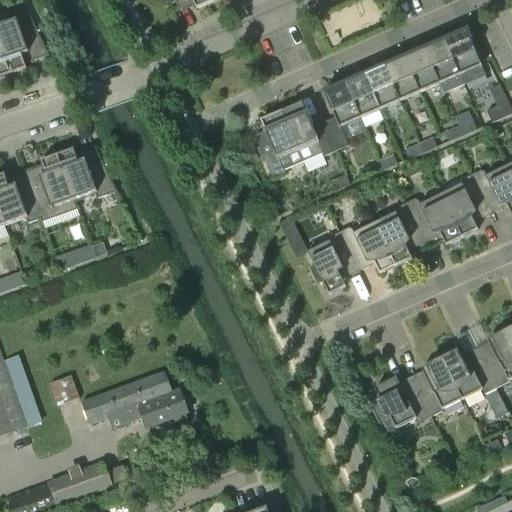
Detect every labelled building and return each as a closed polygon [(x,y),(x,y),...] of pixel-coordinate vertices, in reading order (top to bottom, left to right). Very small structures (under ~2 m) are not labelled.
[(217,0),(173,0),(179,11),(193,4),(196,11),(218,1),(217,0)] [(0,27),(0,44),(11,75),(26,70),(25,65),(49,57),(26,12),(13,17),(15,22),(0,27)] [(465,33),(444,42),(464,87),(485,77),(466,32),(464,33),(465,33)] [(444,42),(425,51),(440,86),(444,95),(464,87),(444,42)] [(0,79),(11,75),(0,44),(0,79)] [(440,86),(425,51),(405,60),(420,94),(440,86)] [(420,94),(405,60),(385,68),(400,103),(420,94)] [(400,103),(385,68),(365,77),(380,111),(400,103)] [(380,111),(365,77),(345,85),(360,120),(380,111)] [(360,120),(345,85),(325,94),(325,93),(323,94),(337,124),(325,129),(336,153),(348,148),(340,129),(360,120)] [(336,153),(325,129),(314,134),(301,104),(300,104),(300,105),(281,113),(303,163),(322,155),(324,159),(336,153)] [(492,125),(511,116),(511,112),(508,104),(486,113),(492,125)] [(283,172),(303,163),(281,113),(262,122),(262,121),(260,122),(265,133),(254,138),(262,157),(273,181),(285,175),(283,172)] [(472,123),(458,129),(462,138),(476,132),(472,123)] [(462,138),(458,129),(444,135),(448,144),(462,138)] [(419,146),(423,155),(437,149),(433,140),(419,146)] [(423,155),(419,146),(405,152),(409,161),(423,155)] [(73,151),(58,156),(74,202),(95,195),(97,201),(117,193),(94,148),(75,155),(73,151)] [(74,202),(58,156),(41,162),(43,167),(24,174),(41,220),(40,221),(42,224),(78,211),(74,202)] [(397,166),(393,157),(379,163),(383,172),(397,166)] [(481,172),(471,177),(491,216),(502,210),(500,206),(504,204),(511,219),(511,218),(511,178),(507,168),(486,178),(484,174),(481,172)] [(4,176),(0,177),(0,214),(4,227),(25,220),(27,225),(40,221),(41,220),(24,174),(6,180),(4,176)] [(491,216),(471,177),(462,182),(460,186),(440,197),(462,239),(478,231),(472,220),(476,218),(478,222),(491,216)] [(350,187),(346,178),(332,184),(336,193),(350,187)] [(414,201),(405,206),(424,245),(436,239),(434,235),(438,233),(445,248),(462,239),(440,197),(420,207),(418,203),(414,201)] [(394,215),(374,225),(396,268),(412,260),(406,249),(410,247),(412,251),(424,245),(405,206),(395,211),(394,215)] [(290,221),(280,226),(285,236),(291,233),(293,227),(290,221)] [(348,230),(339,235),(358,274),(370,268),(368,263),(372,261),(379,276),(396,268),(374,225),(353,235),(351,232),(348,230)] [(358,274),(339,235),(329,239),(328,244),(307,254),(314,268),(311,270),(318,284),(321,283),(328,297),(345,289),(340,277),(344,275),(346,280),(358,274)] [(107,255),(103,244),(90,248),(94,259),(107,255)] [(72,269),(68,257),(56,262),(60,273),(72,269)] [(21,274),(0,281),(0,294),(25,286),(21,274)] [(511,380),(511,340),(508,332),(493,339),(494,342),(477,350),(497,390),(510,384),(509,382),(511,380)] [(457,353),(442,361),(462,401),(481,392),(484,396),(497,390),(477,350),(460,359),(457,353)] [(0,357),(0,437),(25,428),(0,357)] [(428,370),(411,379),(431,419),(444,412),(443,411),(462,401),(442,361),(427,368),(428,370)] [(188,425),(185,415),(187,414),(180,393),(172,396),(164,374),(81,404),(90,426),(109,419),(113,430),(143,419),(146,429),(174,419),(177,429),(188,425)] [(57,408),(79,400),(71,378),(49,386),(57,408)] [(418,425),(431,419),(411,379),(394,387),(391,382),(375,390),(378,395),(369,400),(373,414),(380,427),(388,440),(398,435),(395,430),(415,421),(418,425)] [(511,431),(503,435),(508,446),(511,444),(511,431)] [(60,511),(114,492),(107,474),(104,466),(48,487),(57,511),(60,511)] [(107,474),(114,492),(129,486),(122,469),(107,474)] [(57,511),(48,487),(47,486),(5,501),(9,511),(57,511)] [(511,511),(511,501),(505,505),(502,500),(474,511),(511,511)]
